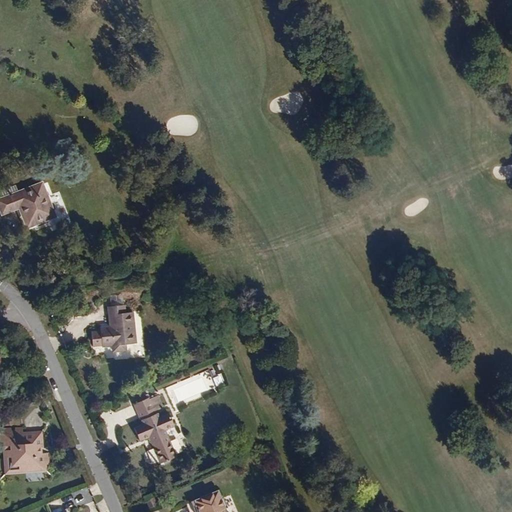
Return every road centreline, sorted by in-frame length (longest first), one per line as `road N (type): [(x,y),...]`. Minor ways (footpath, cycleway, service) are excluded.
road 1 (track): [(29,311),(61,285),(256,254)]
road 2 (residential): [(29,311),(116,511)]
